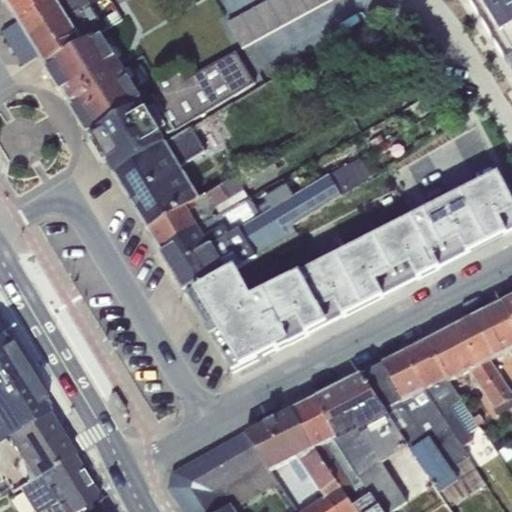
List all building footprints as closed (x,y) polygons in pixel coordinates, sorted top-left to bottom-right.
[(5,0),(18,21),(51,0),(5,0)] [(51,0),(18,21),(46,67),(101,33),(104,31),(91,6),(102,0),(51,0)] [(267,0),(254,7),(269,34),(282,27),(267,0)] [(284,0),(267,0),(282,27),(295,20),(284,0)] [(301,0),(284,0),(295,20),(308,13),(301,0)] [(317,0),(301,0),(308,13),(321,6),(317,0)] [(511,0),(469,0),(507,62),(511,58),(511,0)] [(254,7),(241,14),(255,41),(269,34),(254,7)] [(241,14),(228,22),(242,48),(255,41),(241,14)] [(101,33),(46,67),(49,72),(52,70),(64,89),(61,90),(67,101),(121,67),(101,33)] [(145,105),(91,137),(113,176),(184,134),(180,127),(254,85),(236,53),(186,81),(179,68),(152,84),(159,97),(145,105)] [(121,67),(67,101),(75,113),(78,112),(90,131),(88,133),(91,137),(145,105),(132,83),(136,81),(130,72),(126,74),(121,67)] [(184,134),(113,176),(147,230),(198,200),(179,168),(205,153),(191,130),(184,134)] [(359,160),(351,164),(362,182),(379,173),(370,158),(362,164),(359,160)] [(350,164),(292,197),(239,230),(256,259),(298,235),(293,226),(362,184),(350,164)] [(198,200),(147,230),(159,252),(248,200),(241,187),(256,179),(250,169),(198,200)] [(186,297),(232,374),(288,345),(289,347),(309,336),(342,319),(383,298),(417,281),(440,269),(511,231),(511,199),(500,174),(451,199),(251,300),(236,270),(186,297)] [(185,295),(186,297),(236,270),(256,259),(239,230),(292,197),(286,187),(256,207),(251,198),(248,200),(159,252),(179,284),(185,295)] [(511,299),(503,304),(511,318),(511,299)] [(511,318),(503,304),(458,327),(491,363),(511,353),(511,318)] [(458,327),(427,343),(450,382),(469,373),(473,379),(472,382),(475,388),(479,389),(497,417),(511,408),(511,396),(491,363),(458,327)] [(0,439),(45,414),(25,381),(11,357),(0,341),(0,439)] [(427,343),(405,354),(462,449),(473,442),(469,436),(479,430),(450,382),(427,343)] [(405,354),(360,377),(407,446),(450,510),(487,486),(462,449),(405,354)] [(360,377),(316,400),(337,440),(334,441),(360,481),(370,497),(380,511),(393,511),(407,503),(380,464),(407,446),(360,377)] [(291,412),(344,493),(360,481),(334,441),(337,440),(316,400),(291,412)] [(291,412),(246,436),(270,472),(289,463),(302,482),(310,477),(324,499),(304,511),(356,511),(354,508),(344,493),(291,412)] [(0,499),(6,496),(72,457),(45,414),(0,439),(0,499)] [(270,472),(246,436),(175,477),(172,490),(185,511),(234,511),(233,510),(278,484),(270,472)] [(72,457),(6,496),(14,511),(40,511),(44,510),(45,511),(76,511),(90,504),(99,499),(72,457)] [(380,511),(370,497),(354,508),(356,511),(380,511)]
